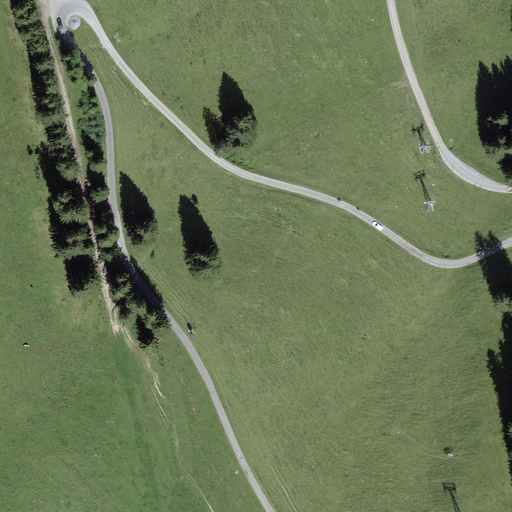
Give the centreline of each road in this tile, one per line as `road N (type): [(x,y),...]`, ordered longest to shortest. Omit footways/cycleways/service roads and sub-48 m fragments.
road 1 (track): [(511,242),(460,264),(438,263),(343,205),(238,173),(140,91),(76,3),(53,10),(100,101),(124,262),(201,371),(269,511)]
road 2 (track): [(389,0),(420,104),(448,159),(477,180),(511,187)]
